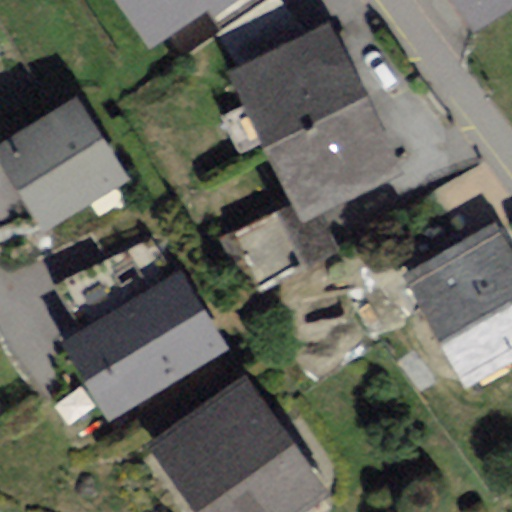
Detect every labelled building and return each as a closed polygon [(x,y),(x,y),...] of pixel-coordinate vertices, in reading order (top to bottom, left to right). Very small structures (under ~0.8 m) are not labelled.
[(217,0),(122,0),(149,40),(217,0)] [(511,0),(460,0),(481,31),(511,11),(511,0)] [(349,25),(242,74),(311,225),(419,176),(349,25)] [(80,99),(0,149),(0,160),(49,237),(134,184),(80,99)] [(321,253),(292,202),(230,233),(262,287),(321,253)] [(511,247),(499,223),(401,275),(462,392),(511,365),(511,247)] [(231,350),(181,264),(63,329),(114,418),(231,350)] [(318,511),(335,500),(246,384),(155,450),(200,511),(318,511)]
